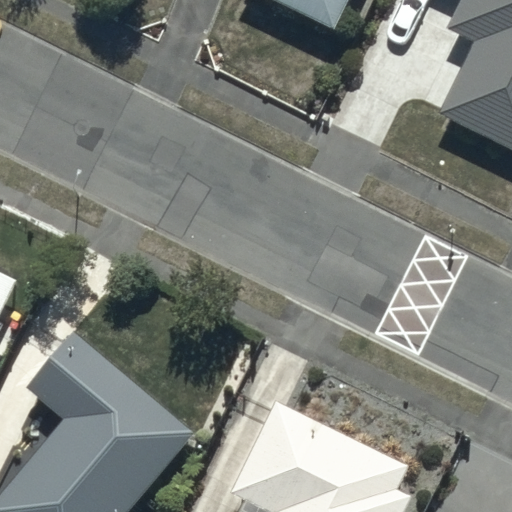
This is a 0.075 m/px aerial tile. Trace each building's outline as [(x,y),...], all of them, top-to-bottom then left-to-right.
[(271,0),(332,30),(346,0),(271,0)] [(440,113),(511,148),(511,0),(462,0),(451,25),(478,38),(440,113)] [(0,329),(2,325),(0,324),(0,315),(17,282),(0,274),(0,329)] [(0,489),(0,511),(126,511),(195,432),(77,330),(28,387),(63,417),(0,489)] [(411,464),(275,399),(232,490),(274,510),(273,511),(402,511),(411,494),(399,489),(411,464)]
